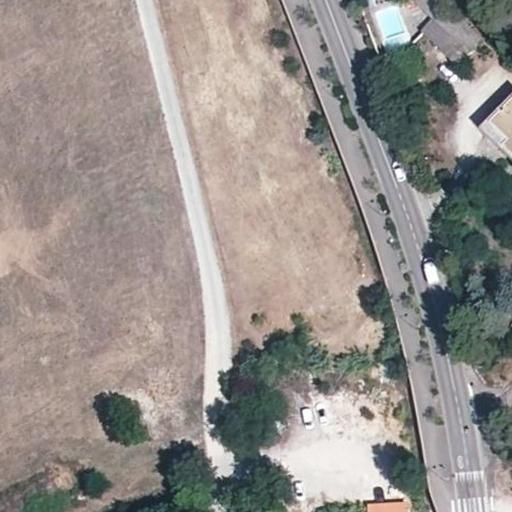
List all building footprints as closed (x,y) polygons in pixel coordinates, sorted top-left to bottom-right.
[(417,0),(414,3),(434,24),(446,11),(435,0),(417,0)] [(435,0),(446,11),(448,8),(455,0),(435,0)] [(446,11),(434,24),(422,35),(457,69),(482,42),(448,8),(446,11)] [(511,103),(490,125),(508,142),(502,148),(511,158),(511,103)] [(490,125),(484,131),(502,148),(508,142),(490,125)]
